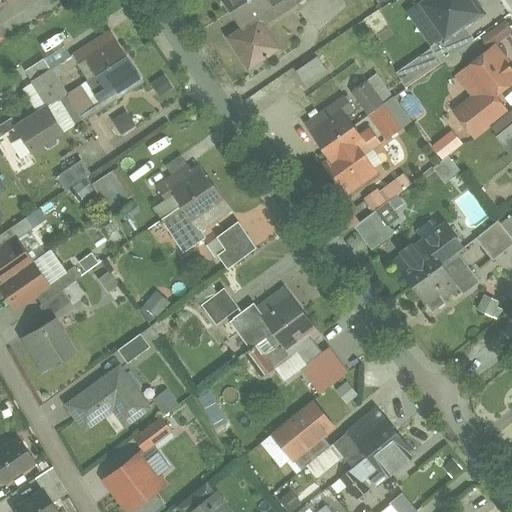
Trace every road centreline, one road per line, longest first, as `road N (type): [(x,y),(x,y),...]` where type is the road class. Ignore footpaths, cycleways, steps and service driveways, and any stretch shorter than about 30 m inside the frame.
road 1 (residential): [(434,398),(264,174),(154,0)]
road 2 (residential): [(90,511),(0,352)]
road 3 (residential): [(511,491),(434,398)]
